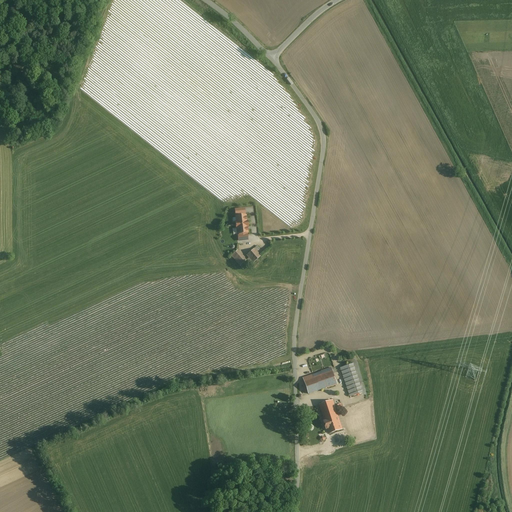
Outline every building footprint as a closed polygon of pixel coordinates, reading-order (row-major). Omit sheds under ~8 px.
[(238,240),(247,239),(244,209),(235,210),(238,240)] [(254,249),(246,255),(253,263),(260,256),(254,249)] [(245,261),(237,251),(231,256),(240,266),(245,261)] [(362,392),(353,364),(340,368),(350,396),(362,392)] [(336,385),(331,369),(303,378),(308,394),(336,385)] [(342,430),(332,401),(319,405),(325,421),(323,422),(326,430),(327,429),(329,434),(342,430)]
